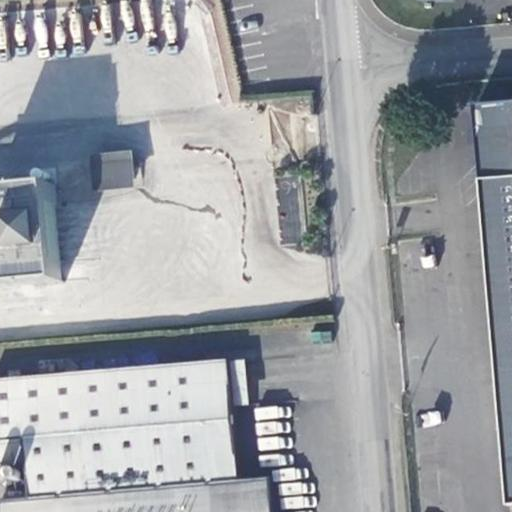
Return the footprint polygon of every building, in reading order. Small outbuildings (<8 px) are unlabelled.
[(123,56),(123,68),(139,68),(138,55),(123,56)] [(511,103),(479,106),(511,504),(511,103)] [(134,163),(97,166),(99,186),(135,183),(134,163)] [(274,178),(279,246),(306,244),(301,176),(274,178)] [(57,188),(0,192),(0,291),(65,285),(57,188)] [(0,382),(0,442),(28,440),(33,500),(2,502),(2,503),(0,503),(0,511),(276,511),(274,479),(244,482),(234,362),(0,382)] [(28,440),(0,442),(0,483),(2,502),(33,500),(28,440)]
